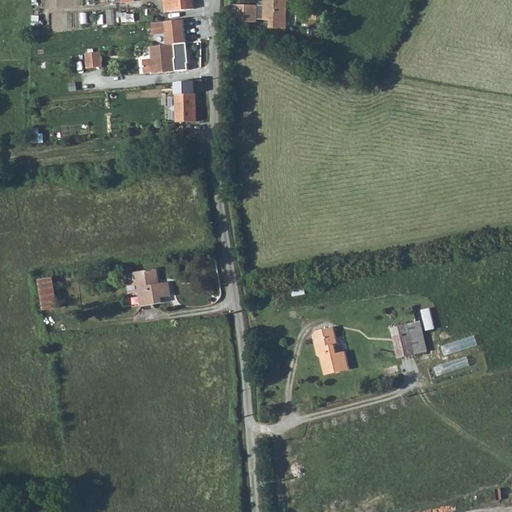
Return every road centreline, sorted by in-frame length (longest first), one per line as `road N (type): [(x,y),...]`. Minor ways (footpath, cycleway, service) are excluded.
road 1 (unclassified): [(216,0),(217,186),(256,511)]
road 2 (track): [(0,161),(216,133)]
road 3 (unknown): [(250,439),(423,380)]
